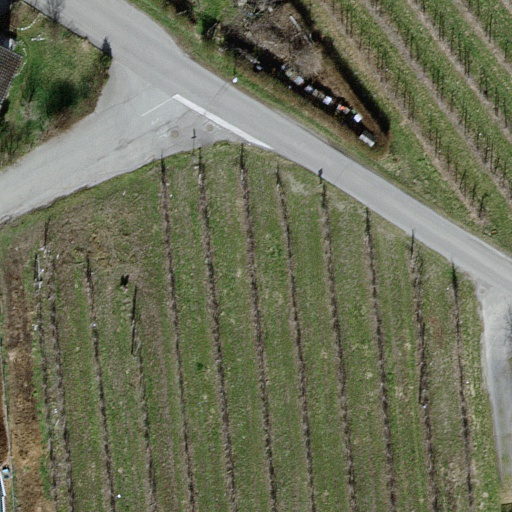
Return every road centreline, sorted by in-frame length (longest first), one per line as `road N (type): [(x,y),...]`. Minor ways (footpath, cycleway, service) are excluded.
road 1 (unclassified): [(511,274),(205,85)]
road 2 (residential): [(0,205),(205,85)]
road 3 (unclassified): [(71,0),(205,85)]
